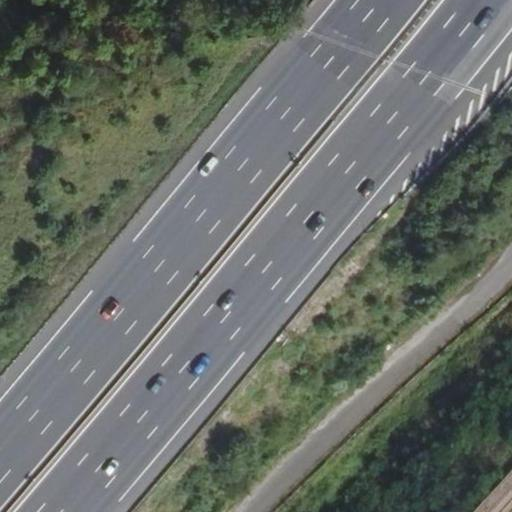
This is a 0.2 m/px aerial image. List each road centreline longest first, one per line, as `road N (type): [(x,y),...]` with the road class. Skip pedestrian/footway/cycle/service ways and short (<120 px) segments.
road 1 (motorway): [(62,511),(481,0)]
road 2 (motorway): [(370,0),(0,451)]
